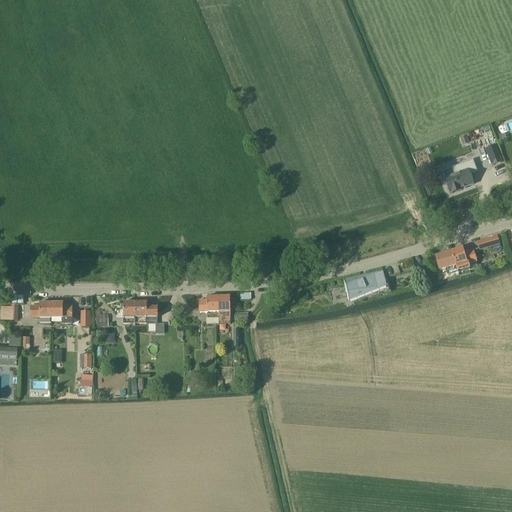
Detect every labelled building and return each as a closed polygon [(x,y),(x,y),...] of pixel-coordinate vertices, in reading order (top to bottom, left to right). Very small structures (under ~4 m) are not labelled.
[(491,167),(502,163),(495,146),(484,150),(491,167)] [(454,176),(443,180),(449,194),(450,193),(451,195),(460,191),(459,190),(472,185),(469,176),(477,173),(472,161),(451,168),(454,176)] [(498,245),(496,237),(476,243),(479,251),(498,245)] [(475,264),(472,252),(463,254),(462,250),(451,253),(457,275),(469,271),(468,266),(475,264)] [(457,275),(451,253),(434,258),(438,272),(444,270),(446,278),(457,275)] [(343,283),(347,298),(348,302),(385,288),(382,274),(381,274),(343,283)] [(206,301),(198,302),(198,314),(218,313),(217,298),(205,298),(206,301)] [(218,313),(218,325),(230,325),(229,298),(217,298),(218,313)] [(39,307),(31,307),(31,312),(31,319),(39,319),(39,320),(44,320),(44,326),(50,326),(50,320),(50,304),(39,304),(39,307)] [(50,304),(50,320),(50,326),(62,326),(71,326),(71,308),(62,308),(62,304),(50,304)] [(134,323),(133,304),(123,304),(123,323),(134,323)] [(157,319),(157,307),(146,308),(146,304),(133,304),(134,323),(145,323),(145,319),(157,319)] [(1,307),(0,321),(17,322),(18,305),(13,305),(13,307),(1,307)] [(80,313),(80,328),(89,328),(89,313),(80,313)] [(92,325),(106,325),(106,317),(92,318),(92,325)] [(0,349),(0,361),(17,362),(18,349),(0,349)] [(82,369),(91,369),(91,355),(82,355),(82,369)] [(81,376),(80,386),(90,387),(91,376),(81,376)]
